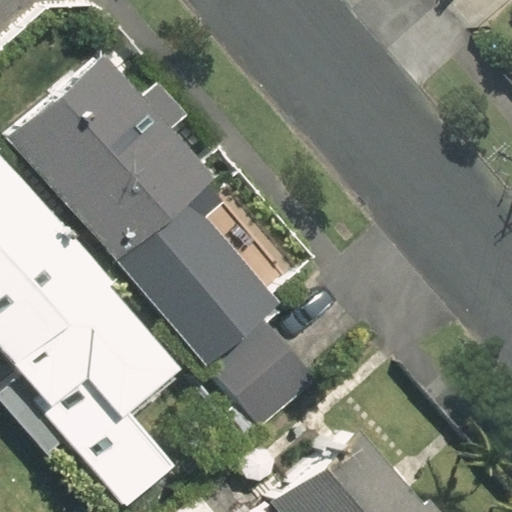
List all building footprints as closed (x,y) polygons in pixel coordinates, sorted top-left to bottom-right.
[(0,111),(0,151),(89,257),(109,241),(190,337),(242,293),(158,193),(187,168),(145,118),(155,110),(107,54),(91,67),(76,48),(0,111)] [(141,360),(0,185),(0,356),(5,355),(125,504),(164,473),(99,393),(141,360)] [(299,377),(240,314),(189,361),(248,424),(299,377)] [(254,511),(407,511),(319,421),(240,497),(254,511)] [(201,511),(175,486),(149,511),(201,511)]
